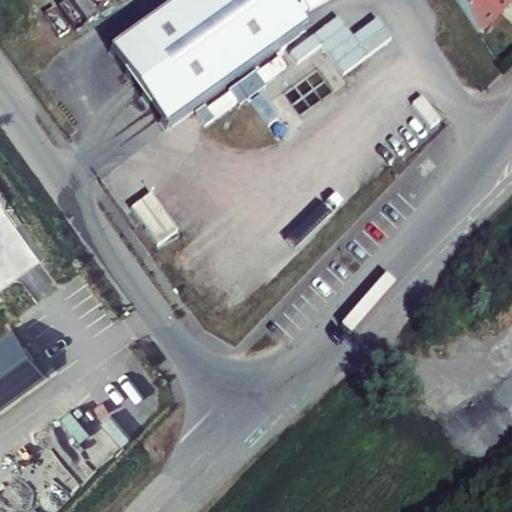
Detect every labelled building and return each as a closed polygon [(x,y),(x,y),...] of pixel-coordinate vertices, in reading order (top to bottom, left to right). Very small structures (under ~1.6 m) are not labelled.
[(302,17),(290,0),(155,0),(105,35),(161,115),(302,17)] [(439,0),(459,30),(488,0),(439,0)] [(313,39),(342,77),(367,60),(338,20),(313,39)] [(236,105),(239,110),(265,90),(262,86),(285,70),(278,60),(255,76),(254,75),(227,94),(228,95),(206,111),(205,109),(195,116),(204,128),(236,105)] [(68,124),(87,111),(72,87),(52,100),(68,124)] [(250,104),(268,128),(278,122),(260,97),(250,104)] [(130,210),(157,248),(177,233),(150,195),(130,210)] [(0,339),(0,406),(47,373),(15,329),(0,339)]
